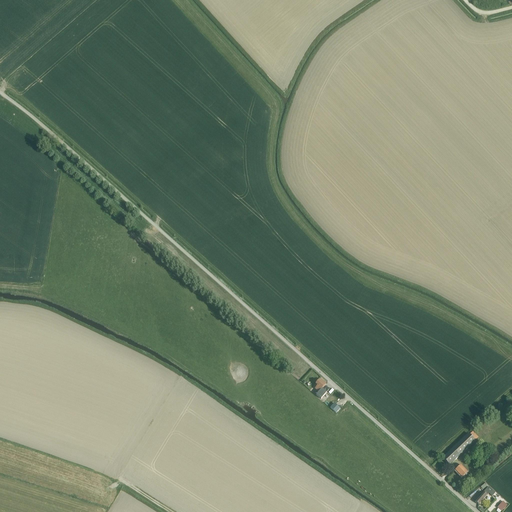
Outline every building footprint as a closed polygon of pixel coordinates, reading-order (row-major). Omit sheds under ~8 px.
[(320,393),(317,396),(321,399),(327,393),(322,388),(325,385),(321,381),(314,388),(320,393)] [(336,414),(341,409),(336,403),(330,408),(336,414)] [(465,432),(438,458),(447,468),(474,441),(465,432)] [(462,463),(457,469),(465,476),(470,471),(462,463)] [(490,488),(476,502),(480,506),(490,495),(495,500),(498,496),(490,488)] [(479,489),(472,495),(477,500),(484,493),(479,489)]
